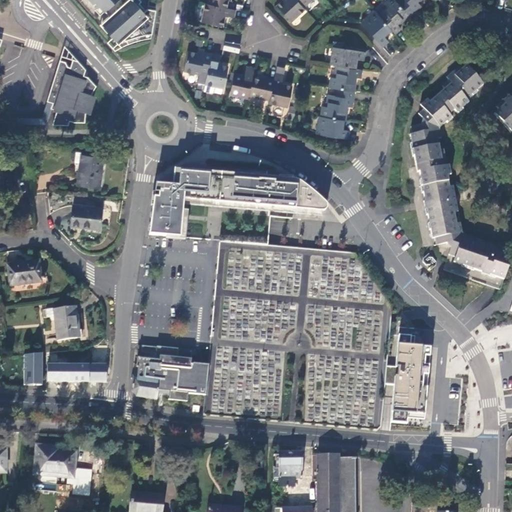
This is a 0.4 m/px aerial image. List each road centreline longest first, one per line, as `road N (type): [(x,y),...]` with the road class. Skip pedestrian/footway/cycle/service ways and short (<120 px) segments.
road 1 (secondary): [(115,410),(265,431),(490,444)]
road 2 (residential): [(491,421),(472,354),(330,185)]
road 3 (residential): [(381,131),(398,69),(440,32),(483,14),(511,21)]
road 4 (residential): [(126,286),(90,273),(50,241),(0,244)]
road 5 (tertiary): [(115,410),(126,286)]
